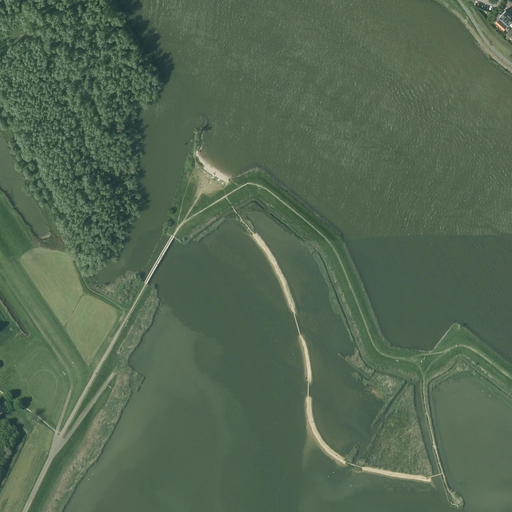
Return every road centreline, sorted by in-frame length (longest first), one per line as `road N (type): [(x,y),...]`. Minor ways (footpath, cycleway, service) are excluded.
road 1 (track): [(56,432),(69,375),(0,268)]
road 2 (track): [(54,448),(118,330)]
road 3 (track): [(0,107),(58,223)]
